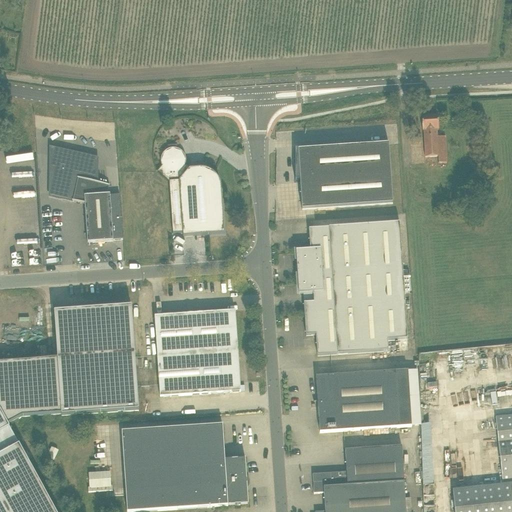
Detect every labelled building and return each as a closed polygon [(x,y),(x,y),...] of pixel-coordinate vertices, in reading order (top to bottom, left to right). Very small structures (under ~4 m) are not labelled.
[(447,163),(445,137),(437,138),(437,130),(438,130),(438,116),(422,117),(422,131),(424,131),(425,156),(413,157),(414,165),(447,163)] [(308,150),(295,151),(295,182),(300,182),(302,211),(393,205),(389,145),(308,150)] [(202,169),(199,169),(190,170),(185,165),(185,164),(186,162),(186,161),(185,159),(185,158),(184,156),(184,155),(183,154),(182,153),(181,152),(180,151),(179,151),(178,150),(177,150),(176,150),(175,149),(174,149),(172,150),(171,150),(170,150),(168,151),(166,152),(165,152),(165,153),(164,153),(164,154),(163,156),(162,156),(162,157),(161,159),(161,160),(161,161),(161,162),(161,163),(161,164),(162,165),(162,166),(162,167),(157,173),(169,183),(173,233),(183,232),(183,237),(224,235),(221,188),(220,185),(220,183),(218,180),(217,178),(215,175),(213,173),(210,172),(207,171),(205,170),(202,169)] [(87,244),(113,242),(110,195),(107,196),(109,187),(110,186),(97,183),(97,160),(51,150),(49,197),(72,201),(72,202),(85,205),(87,244)] [(400,224),(309,230),(310,251),(296,252),(299,295),(313,294),(314,304),(304,304),(306,337),(316,336),(317,357),(388,352),(387,342),(407,340),(400,224)] [(0,457),(19,447),(8,427),(22,420),(62,417),(139,412),(131,308),(54,313),(58,360),(0,364),(0,457)] [(235,312),(155,317),(160,398),(241,393),(235,312)] [(408,372),(396,373),(332,377),(332,375),(331,375),(331,377),(316,378),(318,402),(314,402),(314,403),(318,402),(320,434),(412,428),(408,372)] [(511,416),(496,418),(503,486),(511,484),(511,416)] [(427,425),(420,425),(421,484),(429,484),(427,425)] [(127,511),(152,511),(248,506),(245,459),(245,460),(225,461),(223,426),(122,433),(127,511)] [(54,511),(19,447),(0,457),(0,511),(54,511)] [(405,511),(404,483),(402,447),(345,451),(347,473),(313,475),(314,495),(324,494),(325,511),(405,511)] [(109,489),(109,473),(86,473),(86,489),(109,489)] [(454,511),(511,511),(511,484),(503,486),(503,487),(453,492),(454,511)]
